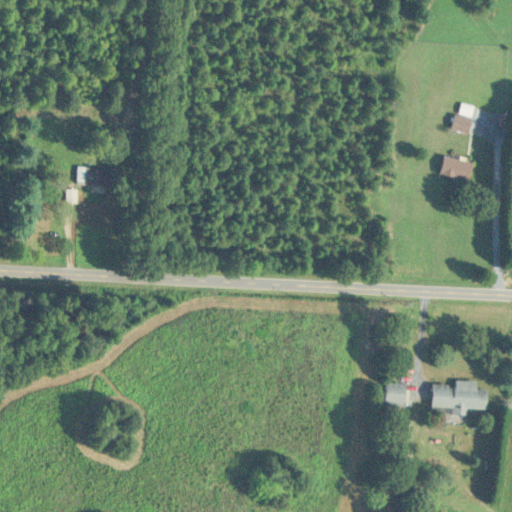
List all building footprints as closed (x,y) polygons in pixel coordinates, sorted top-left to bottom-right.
[(468,134),(472,119),(455,114),(451,129),(468,134)] [(472,164),(443,156),(439,175),(468,182),(472,164)] [(64,185),(116,186),(116,170),(64,169),(64,185)] [(467,409),(486,410),(486,390),(476,390),(476,382),(454,381),(454,385),(431,384),(431,407),(452,407),(452,415),(467,415),(467,409)] [(405,383),(384,383),(384,408),(405,408),(405,383)]
